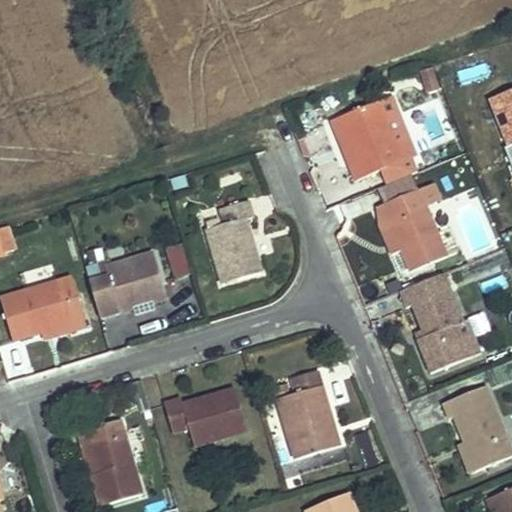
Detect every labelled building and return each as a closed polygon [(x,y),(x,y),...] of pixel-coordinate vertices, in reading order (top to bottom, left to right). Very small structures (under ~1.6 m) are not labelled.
[(438,91),(431,70),(422,73),(429,94),(438,91)] [(418,173),(413,159),(416,157),(408,137),(394,142),(386,123),(400,118),(392,97),(340,118),(359,162),(352,165),(350,165),(357,182),(381,171),(387,186),(418,173)] [(359,162),(340,118),(334,121),(352,165),(359,162)] [(408,137),(400,118),(386,123),(394,142),(408,137)] [(189,187),(185,176),(171,180),(174,192),(189,187)] [(383,206),(414,193),(408,179),(377,191),(383,206)] [(440,201),(434,185),(419,191),(426,207),(440,201)] [(448,258),(426,207),(419,191),(414,193),(383,206),(377,208),(384,225),(389,223),(401,251),(411,274),(448,258)] [(479,209),(471,191),(461,195),(469,213),(479,209)] [(262,274),(246,221),(254,219),(249,203),(221,211),(225,226),(207,231),(223,286),(262,274)] [(401,251),(389,223),(384,225),(377,208),(380,227),(391,255),(401,251)] [(15,252),(8,228),(0,230),(0,237),(5,254),(15,252)] [(191,275),(183,246),(168,250),(176,279),(191,275)] [(99,264),(105,263),(103,250),(88,253),(90,259),(83,261),(89,280),(103,276),(99,264)] [(153,305),(168,300),(154,254),(106,268),(109,278),(90,284),(100,320),(153,305)] [(465,323),(446,275),(400,293),(407,309),(413,307),(425,337),(419,340),(433,374),(468,360),(455,327),(465,323)] [(87,329),(73,279),(1,299),(13,342),(43,333),(69,326),(71,333),(87,329)] [(136,317),(155,311),(153,305),(134,310),(136,317)] [(482,355),(469,321),(455,327),(468,360),(482,355)] [(45,341),(71,333),(69,326),(43,333),(45,341)] [(341,448),(318,372),(291,381),(296,396),(278,401),(296,461),(341,448)] [(151,411),(142,381),(134,383),(143,413),(151,411)] [(291,394),(288,386),(274,390),(277,398),(291,394)] [(511,458),(511,447),(488,387),(443,405),(449,420),(454,418),(465,446),(475,471),(476,473),(511,458)] [(248,432),(235,390),(184,406),(182,400),(165,405),(173,434),(190,429),(195,448),(248,432)] [(143,495),(121,421),(79,433),(84,449),(94,446),(102,473),(92,476),(101,508),(143,495)] [(382,464),(372,430),(356,435),(366,469),(382,464)] [(102,473),(94,446),(84,449),(92,476),(102,473)] [(475,471),(465,446),(460,447),(471,473),(475,471)] [(511,511),(511,490),(487,500),(491,511),(511,511)] [(356,511),(349,494),(306,511),(356,511)]
